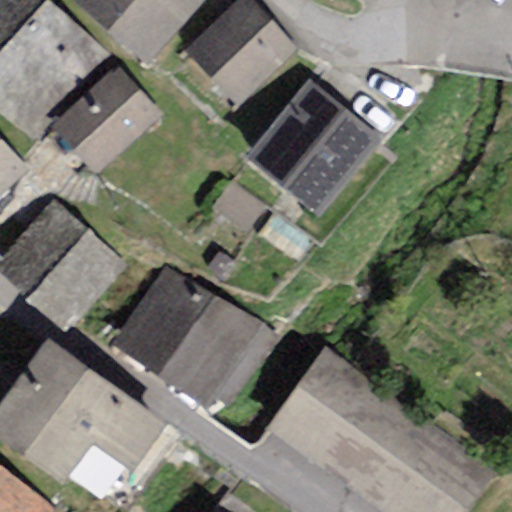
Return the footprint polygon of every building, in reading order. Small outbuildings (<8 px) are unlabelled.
[(0,0),(0,53),(47,2),(45,0),(0,0)] [(69,0),(145,68),(206,0),(69,0)] [(296,51),(246,0),(237,0),(184,51),(237,107),(296,51)] [(103,54),(47,2),(0,53),(0,111),(26,136),(103,54)] [(115,67),(49,129),(95,177),(161,114),(115,67)] [(380,137),(307,80),(246,160),(320,217),(380,137)] [(0,139),(0,195),(28,169),(0,139)] [(53,200),(0,261),(0,276),(62,329),(124,267),(53,200)] [(259,323),(166,265),(114,346),(204,412),(213,398),(259,323)] [(277,336),(259,323),(213,398),(230,409),(277,336)] [(167,428),(48,339),(0,403),(0,445),(60,490),(93,445),(132,474),(167,428)] [(311,362),(266,429),(390,511),(453,511),(479,474),(311,362)] [(54,511),(0,469),(0,511),(54,511)]
